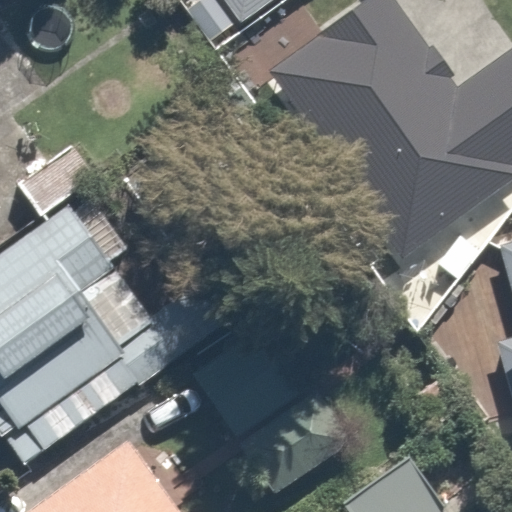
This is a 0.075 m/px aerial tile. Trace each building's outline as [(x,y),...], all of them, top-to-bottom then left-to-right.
[(216,0),(230,19),(256,0),(216,0)] [(346,0),(253,69),(256,74),(392,258),(491,185),(485,177),(511,157),(511,40),(454,82),(393,0),(346,0)] [(86,171),(60,137),(6,178),(32,213),(86,171)] [(87,185),(67,198),(0,244),(0,426),(18,414),(42,449),(208,334),(165,272),(153,280),(87,185)] [(511,247),(486,255),(504,316),(481,322),(509,421),(511,419),(511,247)] [(284,389),(250,342),(194,382),(228,429),(284,389)] [(341,434),(306,383),(232,434),(267,485),(341,434)] [(167,511),(112,430),(0,505),(0,511),(167,511)] [(326,511),(434,511),(441,507),(404,456),(326,511)]
